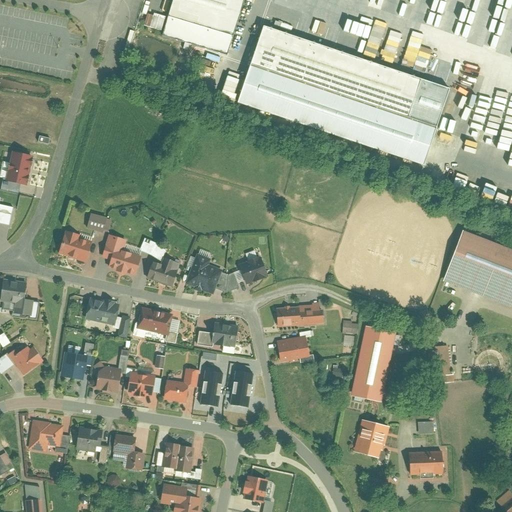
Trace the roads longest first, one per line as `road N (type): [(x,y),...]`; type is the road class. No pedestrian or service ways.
road 1 (residential): [(10,260),(250,307),(277,430)]
road 2 (residential): [(10,260),(40,214),(97,13),(27,0)]
road 3 (residential): [(0,409),(32,401),(217,428),(236,440)]
road 4 (track): [(511,343),(381,314),(320,289)]
